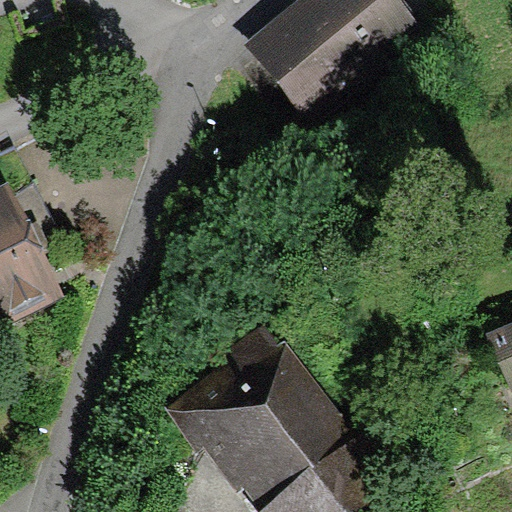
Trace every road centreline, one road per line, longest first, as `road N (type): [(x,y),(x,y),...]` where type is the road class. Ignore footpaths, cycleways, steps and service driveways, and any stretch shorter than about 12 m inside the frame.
road 1 (residential): [(20,511),(202,44)]
road 2 (residential): [(202,44),(132,62),(0,131)]
